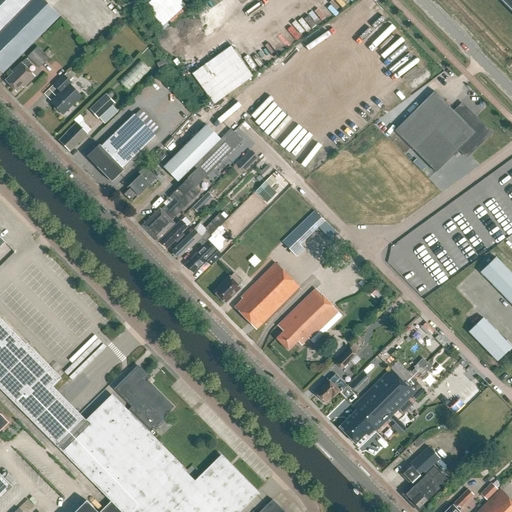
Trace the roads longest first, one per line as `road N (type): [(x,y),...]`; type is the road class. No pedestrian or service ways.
road 1 (secondary): [(394,511),(0,108)]
road 2 (unclassified): [(313,511),(294,482),(0,183)]
road 3 (unclassified): [(370,254),(511,397)]
road 4 (unclassified): [(370,254),(511,147)]
road 5 (unclassified): [(253,136),(370,254)]
road 6 (tertiary): [(511,90),(421,0)]
